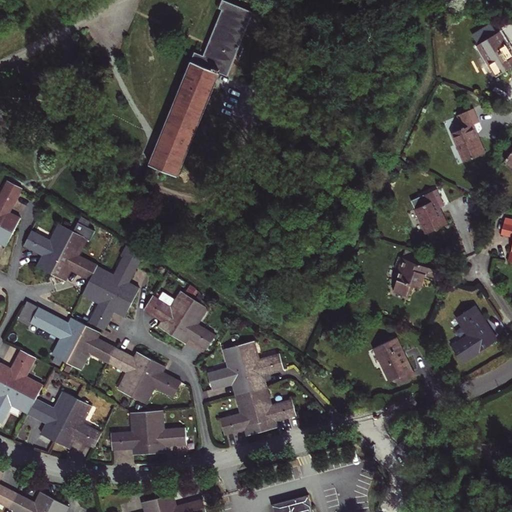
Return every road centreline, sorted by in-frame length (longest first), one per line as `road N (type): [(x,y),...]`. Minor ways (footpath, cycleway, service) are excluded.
road 1 (residential): [(0,447),(92,472),(211,463)]
road 2 (residential): [(211,463),(186,363),(128,328)]
road 3 (residential): [(211,463),(328,430)]
